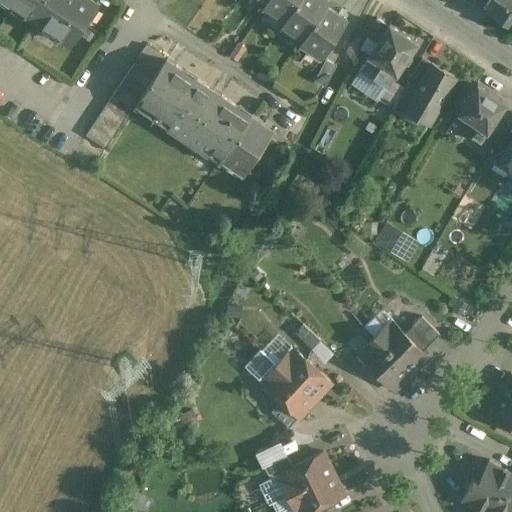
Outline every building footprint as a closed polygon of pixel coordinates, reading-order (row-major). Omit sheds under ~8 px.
[(4,0),(36,20),(49,0),(4,0)] [(96,2),(92,0),(49,0),(36,20),(69,42),(96,2)] [(266,0),(264,3),(286,17),(287,18),(298,0),(266,0)] [(298,0),(287,18),(286,17),(283,22),(304,36),(305,37),(325,5),(326,6),(329,1),(327,0),(298,0)] [(511,0),(489,0),(484,8),(510,25),(511,22),(511,0)] [(326,6),(325,5),(305,37),(304,36),(301,41),(323,56),(347,20),(326,6)] [(388,27),(376,18),(367,36),(377,43),(388,27)] [(416,43),(389,25),(388,27),(377,43),(369,56),(386,67),(383,72),(393,78),(416,43)] [(422,56),(400,95),(410,101),(432,62),(422,56)] [(252,115),(166,58),(135,104),(221,161),(223,158),(252,115)] [(337,64),(326,59),(315,80),(325,86),(337,64)] [(410,101),(405,110),(428,123),(456,76),(432,62),(410,101)] [(507,102),(478,83),(458,112),(478,126),(475,129),(485,136),(507,102)] [(133,108),(113,95),(106,105),(126,118),(133,108)] [(373,107),(364,100),(355,113),(365,120),(373,107)] [(126,118),(106,105),(99,114),(119,128),(126,118)] [(119,128),(99,114),(93,124),(113,138),(119,128)] [(252,115),(223,158),(245,172),(256,156),(269,136),(273,129),(252,115)] [(113,138),(93,124),(86,134),(106,148),(113,138)] [(461,138),(448,129),(440,141),(454,150),(461,138)] [(269,136),(256,156),(265,162),(279,142),(269,136)] [(511,166),(511,148),(506,145),(495,162),(509,171),(511,166)] [(386,223),(378,236),(409,257),(418,244),(386,223)] [(439,333),(422,315),(413,323),(431,341),(439,333)] [(320,339),(303,322),(295,331),(312,347),(320,339)] [(403,333),(392,322),(387,327),(385,324),(374,334),(410,372),(426,356),(421,351),(403,333)] [(431,341),(413,323),(403,333),(421,351),(431,341)] [(374,334),(361,346),(364,349),(358,354),(393,389),(410,372),(374,334)] [(321,339),(315,347),(328,358),(334,349),(321,339)] [(331,381),(296,348),(290,354),(287,351),(276,363),(314,398),(331,381)] [(314,398),(276,363),(265,375),(268,377),(263,383),(281,400),(298,416),(314,398)] [(511,372),(500,393),(511,399),(511,372)] [(511,399),(500,393),(488,415),(511,427),(511,399)] [(298,416),(281,400),(271,410),(289,426),(298,416)] [(293,465),(280,472),(270,477),(259,483),(269,503),(287,494),(287,495),(334,472),(323,450),(293,465)] [(287,455),(264,466),(270,477),(280,472),(293,465),(287,455)] [(511,472),(488,460),(477,479),(477,480),(511,498),(511,472)] [(334,472),(287,495),(295,511),(306,511),(314,508),(344,493),(334,472)] [(511,511),(511,498),(477,480),(477,479),(472,477),(461,499),(485,511),(484,511),(511,511)]
